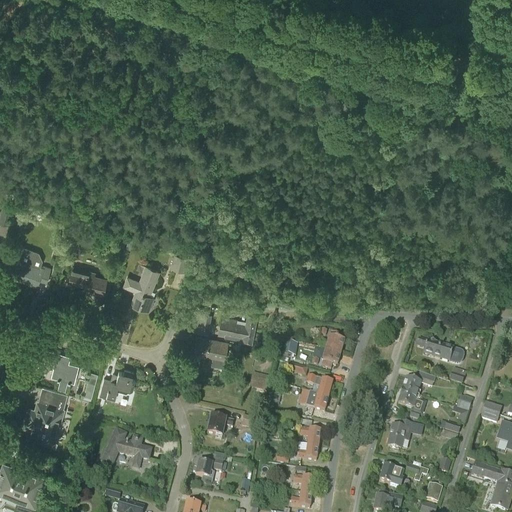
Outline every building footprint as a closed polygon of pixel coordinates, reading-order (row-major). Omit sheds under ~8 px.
[(13,217),(15,208),(2,205),(0,214),(0,223),(9,226),(11,216),(13,217)] [(20,230),(25,211),(16,209),(11,227),(20,230)] [(123,248),(126,237),(117,234),(114,246),(123,248)] [(37,285),(43,269),(40,268),(42,261),(38,253),(16,245),(12,258),(15,259),(9,276),(28,283),(28,282),(37,285)] [(184,271),(187,259),(175,256),(172,268),(184,271)] [(106,279),(94,276),(95,273),(71,267),(69,276),(62,274),(61,279),(68,281),(68,282),(85,286),(84,289),(103,293),(106,279)] [(148,297),(158,272),(146,267),(140,282),(128,277),(124,287),(136,291),(131,304),(148,311),(153,298),(148,297)] [(207,335),(211,315),(197,312),(193,332),(207,335)] [(251,343),(257,315),(247,313),(246,322),(221,317),(218,335),(242,340),(242,341),(251,343)] [(326,349),(340,353),(344,341),(339,340),(340,335),(331,332),(329,337),(326,349)] [(224,359),(227,342),(196,336),(193,353),(207,355),(206,356),(224,359)] [(427,341),(419,339),(417,346),(424,348),(423,354),(449,362),(449,363),(457,365),(458,365),(459,365),(460,364),(461,364),(461,363),(462,362),(463,359),(463,356),(463,355),(463,354),(463,353),(462,353),(461,352),(460,352),(453,349),(427,341)] [(297,344),(282,342),(280,354),(295,357),(297,344)] [(74,383),(79,366),(68,363),(70,356),(33,346),(30,358),(46,362),(54,365),(51,377),(74,383)] [(337,365),(340,353),(326,349),(322,361),(321,366),(330,369),(332,364),(337,365)] [(305,378),(308,369),(288,364),(285,372),(305,378)] [(131,379),(133,372),(125,370),(124,373),(118,371),(117,376),(112,374),(110,380),(104,378),(99,396),(103,397),(114,400),(118,387),(132,391),(135,380),(131,379)] [(90,400),(97,375),(90,373),(83,398),(90,400)] [(426,374),(424,385),(434,387),(436,376),(426,374)] [(462,385),(464,378),(451,374),(449,381),(462,385)] [(318,395),(328,397),(332,383),(322,380),(307,376),(305,384),(320,388),(318,395)] [(401,391),(416,396),(421,383),(406,378),(402,391),(401,391)] [(67,395),(52,390),(49,401),(64,406),(67,395)] [(421,398),(416,396),(401,391),(399,398),(400,398),(397,404),(411,409),(410,413),(421,417),(426,403),(420,401),(421,398)] [(281,394),(274,393),(273,403),(279,404),(281,394)] [(328,397),(318,395),(309,393),(305,406),(314,409),(324,412),(328,397)] [(468,412),(472,400),(460,396),(456,408),(468,412)] [(29,409),(24,427),(30,429),(28,438),(53,445),(63,409),(38,402),(35,411),(29,409)] [(482,410),(499,416),(501,408),(484,403),(482,410)] [(496,424),(499,416),(482,410),(479,419),(496,424)] [(256,419),(244,416),(242,424),(254,426),(256,419)] [(225,421),(211,417),(207,434),(222,437),(224,427),(231,428),(233,422),(225,420),(225,421)] [(421,437),(423,427),(400,421),(398,428),(392,426),(387,447),(400,450),(403,441),(409,443),(410,435),(421,437)] [(458,435),(460,428),(441,422),(439,429),(458,435)] [(511,452),(511,426),(502,423),(496,441),(508,444),(506,451),(511,452)] [(278,440),(279,434),(273,433),(273,429),(267,428),(266,438),(278,440)] [(307,445),(318,446),(320,432),(301,429),(300,437),(308,438),(307,445)] [(131,446),(122,443),(126,435),(117,431),(114,438),(102,463),(111,467),(118,453),(135,458),(132,468),(138,470),(141,459),(148,461),(151,451),(140,448),(142,440),(133,438),(131,446)] [(316,461),(318,446),(307,445),(306,452),(298,451),(297,459),(305,460),(316,461)] [(288,464),(289,457),(277,456),(276,463),(288,464)] [(447,473),(450,463),(442,460),(438,470),(447,473)] [(225,472),(226,465),(223,464),(223,463),(212,461),(211,466),(198,463),(195,476),(202,478),(201,483),(211,486),(214,474),(210,473),(211,470),(221,473),(221,471),(225,472)] [(1,471),(0,470),(0,492),(25,501),(22,510),(28,511),(32,511),(44,477),(11,466),(4,464),(1,471)] [(422,479),(425,471),(420,470),(420,469),(407,465),(404,474),(417,478),(417,477),(422,479)] [(511,500),(511,495),(511,474),(487,466),(483,479),(497,484),(490,506),(505,511),(508,499),(511,500)] [(394,471),(384,467),(383,469),(381,469),(380,472),(382,473),(379,481),(390,485),(389,486),(399,489),(402,480),(401,480),(403,473),(395,470),(394,471)] [(301,492),(311,494),(314,479),(303,478),(294,477),(293,484),(302,485),(301,492)] [(438,504),(442,489),(429,485),(424,500),(431,502),(437,504),(438,504)] [(119,501),(121,493),(107,488),(104,497),(111,499),(119,501)] [(309,509),(311,494),(301,492),(300,500),(291,499),(290,506),(309,509)] [(400,510),(403,497),(379,492),(378,498),(376,497),(374,505),(373,505),(372,510),(373,511),(390,511),(392,508),(400,510)] [(141,511),(143,507),(120,501),(119,506),(115,504),(112,506),(111,510),(112,511),(113,511),(141,511)] [(184,511),(198,511),(199,511),(200,511),(204,511),(206,507),(200,506),(186,503),(184,511)]
